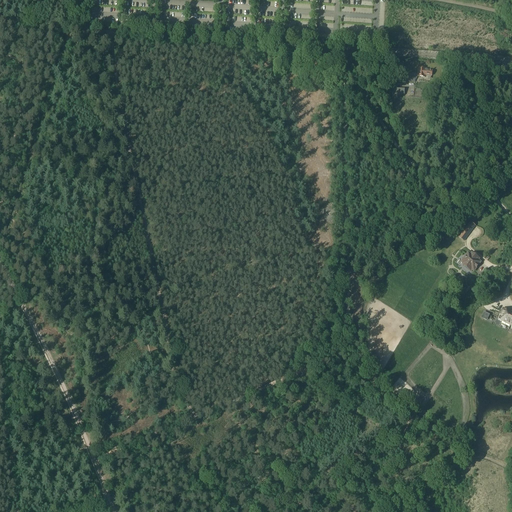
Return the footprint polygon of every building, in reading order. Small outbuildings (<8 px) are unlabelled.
[(408,74),(408,80),(409,80),(409,83),(415,83),(415,81),(416,81),(417,78),(417,77),(425,78),(425,76),(432,76),(432,71),(426,71),(426,69),(418,69),(418,75),(408,74)] [(467,228),(462,234),(467,238),(471,232),(468,229),(467,228)] [(480,259),(469,252),(461,263),(474,272),(481,262),(479,261),(480,259)] [(499,320),(501,321),(500,322),(510,327),(511,326),(511,323),(511,313),(504,310),(499,320)] [(489,315),(484,313),(481,318),(487,321),(489,315)]
